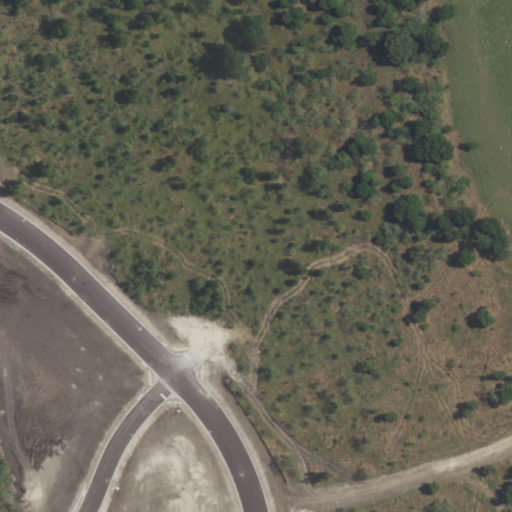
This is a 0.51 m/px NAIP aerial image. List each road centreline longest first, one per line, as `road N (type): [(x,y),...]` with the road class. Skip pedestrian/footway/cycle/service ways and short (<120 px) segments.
road 1 (residential): [(0,211),(96,283),(183,365),(221,413),(251,511)]
road 2 (residential): [(511,506),(473,409),(353,223)]
road 3 (residential): [(183,365),(257,291),(353,223)]
road 4 (residential): [(183,365),(129,429),(85,511)]
road 5 (residential): [(511,389),(396,448)]
